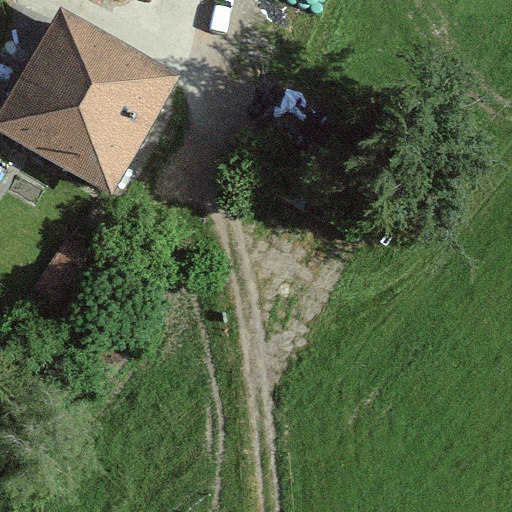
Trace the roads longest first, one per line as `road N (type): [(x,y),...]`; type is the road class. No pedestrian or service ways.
road 1 (track): [(271,511),(253,334),(200,73)]
road 2 (residential): [(50,0),(200,73)]
